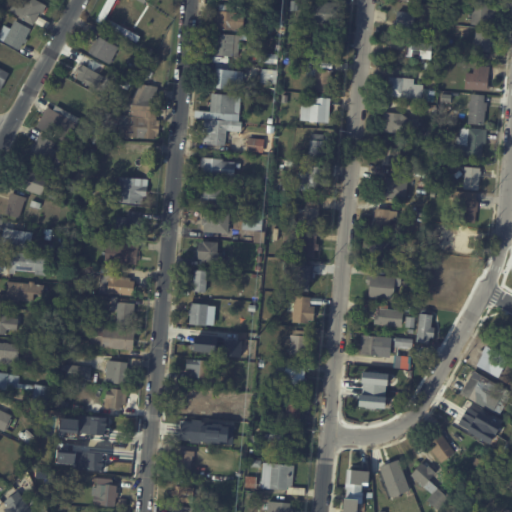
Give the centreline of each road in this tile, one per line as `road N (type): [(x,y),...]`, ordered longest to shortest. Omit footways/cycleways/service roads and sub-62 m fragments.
road 1 (residential): [(143,511),(190,0)]
road 2 (residential): [(320,511),(367,0)]
road 3 (residential): [(328,435),(395,428),(423,398),(497,262),(511,140)]
road 4 (residential): [(0,143),(77,0)]
